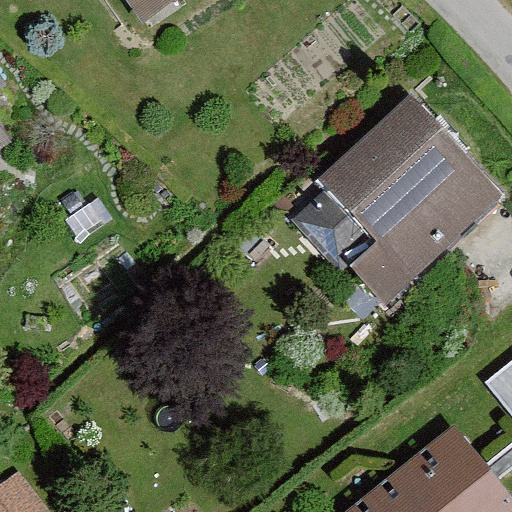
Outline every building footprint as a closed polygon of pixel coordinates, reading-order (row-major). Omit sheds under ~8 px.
[(129,0),(142,18),(168,0),(129,0)] [(0,157),(19,144),(0,118),(0,93),(8,88),(0,76),(0,157)] [(407,105),(290,215),(382,314),(500,204),(407,105)] [(511,415),(511,445),(484,467),(495,480),(511,466),(511,363),(487,384),(511,415)] [(455,432),(356,511),(511,511),(511,502),(495,480),(484,467),(455,432)] [(47,511),(19,474),(0,488),(0,511),(47,511)]
